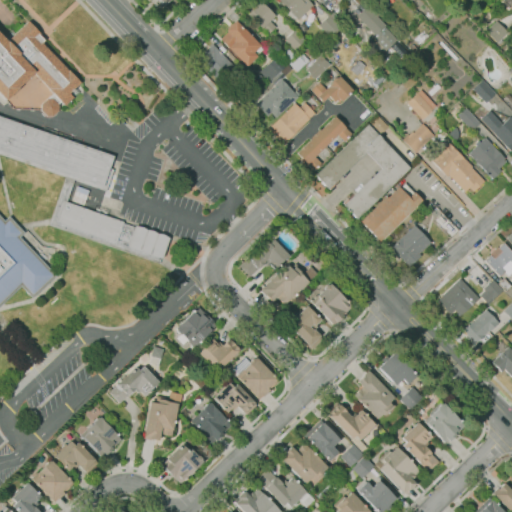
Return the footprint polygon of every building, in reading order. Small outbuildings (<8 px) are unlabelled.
[(152,0),(160,8),(167,0),(152,0)] [(267,34),(260,28),(261,27),(251,16),(250,17),(247,14),(253,8),(252,7),(259,0),(274,15),(269,20),(275,26),(267,34)] [(297,20),(288,10),(287,11),(280,4),(281,3),(278,0),(308,0),(313,5),(310,8),(313,11),(309,15),(306,12),(297,20)] [(375,35),(356,16),(357,15),(348,6),(354,0),(358,0),(365,7),(366,6),(385,25),(375,35)] [(428,20),(423,14),(429,9),(434,15),(428,20)] [(331,37),(318,25),(329,15),(332,12),(344,23),(331,37)] [(246,66),(219,39),(227,32),(225,31),(236,20),(260,45),(258,47),(261,50),(255,55),(256,56),(246,66)] [(13,108),(5,100),(0,94),(0,34),(7,41),(28,21),(40,33),(39,34),(44,40),(41,43),(67,71),(68,70),(80,83),(69,93),(73,97),(65,105),(61,101),(57,104),(58,110),(52,116),(46,117),(40,110),(13,108)] [(494,43),(491,40),(492,39),(493,40),(494,40),(485,31),(496,21),(508,33),(497,43),(496,42),(494,43)] [(294,50),(291,47),(289,50),(287,47),(284,49),(275,40),(277,38),(284,45),(286,42),(284,40),(294,29),(305,40),(294,50)] [(402,59),(391,47),(397,41),(408,53),(402,59)] [(455,61),(439,43),(441,41),(458,58),(455,61)] [(217,79),(201,63),(204,60),(201,57),(205,53),(204,52),(212,44),(218,50),(219,49),(222,53),(222,54),(232,65),(217,79)] [(412,53),(408,48),(413,44),(417,49),(412,53)] [(310,58),(304,51),(309,46),(316,53),(310,58)] [(296,71),(288,63),(297,55),(300,52),(308,60),(305,63),(296,71)] [(275,75),(268,81),(259,71),(276,55),(285,65),(275,75)] [(315,79),(313,76),(312,77),(309,73),(306,69),(320,55),(330,64),(315,79)] [(285,65),(287,64),(291,69),(281,79),(294,92),(296,90),(299,94),(297,96),(297,97),(275,118),(270,113),(267,116),(255,104),(266,93),(272,86),(273,87),(274,85),(270,81),(276,76),(275,75),(285,65)] [(351,83),(350,81),(348,82),(347,79),(344,76),(347,73),(348,74),(349,74),(349,76),(354,81),(351,83)] [(254,95),(248,89),(256,82),(253,79),(258,75),(261,78),(257,82),(262,87),(254,95)] [(339,102),(336,100),(334,102),(328,96),(322,102),(317,97),(317,98),(310,90),(318,82),(325,89),(338,76),(352,90),(339,102)] [(485,103),(478,95),(475,97),(472,94),(475,91),(472,88),(482,79),(495,93),(485,103)] [(431,95),(428,92),(437,84),(440,87),(431,95)] [(421,119),(406,103),(420,89),(435,106),(421,119)] [(511,109),(503,99),(508,94),(511,98),(511,109)] [(285,142),(280,137),(278,139),(272,134),(275,131),(270,126),(294,103),(298,107),(303,102),(314,113),(285,142)] [(480,123),(472,130),(471,129),(471,130),(457,115),(466,107),(480,123)] [(511,153),(504,145),(505,145),(480,119),(489,111),(501,124),(509,117),(511,120),(511,153)] [(0,115),(113,155),(108,168),(102,186),(0,150),(0,115)] [(356,218),(343,205),(381,168),(365,152),(328,188),(315,175),(367,124),(368,125),(378,115),(388,126),(378,136),(409,168),(356,218)] [(313,170),(306,164),(295,153),(310,138),(309,138),(318,129),(319,130),(333,116),(344,127),(350,134),(343,141),(336,134),(314,156),(320,163),(313,170)] [(415,153),(402,139),(407,134),(408,135),(412,131),(413,133),(422,124),(433,135),(415,153)] [(454,142),(448,134),(456,127),(457,131),(458,134),(457,138),(454,142)] [(492,178),(468,153),(484,137),(504,158),(503,159),(505,162),(498,169),(500,171),(492,178)] [(464,192),(448,175),(443,180),(427,163),(448,142),(472,166),(471,168),(484,181),(473,191),(469,187),(464,192)] [(0,150),(102,186),(108,168),(113,169),(106,191),(74,180),(66,202),(64,201),(57,222),(115,242),(122,223),(134,227),(127,246),(160,258),(159,263),(48,225),(65,177),(0,154),(0,150)] [(378,241),(359,221),(385,196),(386,197),(397,186),(399,188),(404,183),(413,192),(413,191),(422,200),(378,241)] [(83,205),(71,201),(77,186),(88,190),(83,205)] [(66,202),(97,213),(123,221),(122,223),(115,242),(57,222),(64,201),(66,202)] [(41,246),(55,248),(50,269),(56,276),(32,298),(21,287),(0,306),(0,216),(4,221),(9,216),(24,232),(26,230),(41,246)] [(410,264),(407,261),(405,263),(399,257),(398,259),(393,254),(395,252),(390,247),(413,225),(430,242),(418,254),(420,255),(410,264)] [(134,227),(134,226),(169,238),(161,258),(160,258),(127,246),(134,227)] [(248,277),(238,266),(265,240),(268,243),(272,239),(287,255),(273,268),(269,264),(267,267),(264,263),(258,268),(248,277)] [(499,276),(484,260),(490,255),(489,254),(496,247),(497,248),(503,243),(511,252),(511,271),(507,276),(504,272),(499,276)] [(284,305),(276,296),(271,301),(265,294),(264,295),(259,291),(286,264),(291,269),(294,266),(303,275),(302,276),(308,282),(284,305)] [(449,315),(435,300),(459,278),(464,283),(465,282),(467,284),(466,285),(478,298),(459,316),(454,311),(449,315)] [(511,295),(510,297),(498,284),(503,278),(510,286),(511,285),(511,286),(511,295)] [(487,305),(478,295),(484,291),(482,289),(492,280),(502,291),(487,305)] [(333,325),(311,301),(324,289),(323,287),(326,284),(328,285),(329,283),(351,306),(345,312),(345,313),(333,325)] [(511,317),(510,319),(503,311),(511,302),(511,317)] [(310,349),(291,329),(294,325),(290,320),(306,305),(321,319),(315,325),(317,327),(314,330),(320,335),(319,336),(321,339),(310,349)] [(193,347),(180,334),(180,335),(175,330),(176,329),(174,328),(178,324),(178,325),(193,310),(197,306),(215,325),(193,347)] [(475,342),(463,329),(471,322),(484,310),(496,322),(475,342)] [(213,368),(197,353),(211,339),(216,344),(218,342),(222,346),(228,339),(228,340),(231,337),(241,347),(220,368),(217,364),(213,368)] [(511,377),(504,369),(501,371),(492,362),(508,346),(511,350),(511,377)] [(394,385),(377,367),(383,362),(381,360),(386,355),(388,357),(394,352),(416,375),(407,384),(401,378),(394,385)] [(196,367),(190,362),(195,357),(201,362),(196,367)] [(258,399),(236,376),(237,374),(232,369),(244,357),(249,363),(254,358),(255,358),(255,357),(277,381),(258,399)] [(118,403),(108,392),(134,367),(138,370),(142,366),(146,370),(149,367),(153,372),(151,375),(157,382),(143,396),(138,391),(136,392),(133,389),(118,403)] [(376,418),(353,395),(362,387),(357,382),(362,377),(361,375),(367,370),(392,396),(389,400),(394,406),(384,415),(382,413),(376,418)] [(149,440),(142,439),(149,401),(156,402),(157,398),(165,400),(167,392),(171,393),(173,384),(168,378),(170,376),(177,383),(175,394),(180,395),(178,404),(177,403),(171,436),(159,433),(157,440),(149,438),(149,440)] [(245,415),(237,406),(233,410),(231,408),(226,412),(212,397),(228,382),(232,387),(236,384),(256,405),(253,407),(255,409),(250,413),(248,412),(245,415)] [(409,410),(398,399),(411,387),(421,398),(409,410)] [(211,444),(190,421),(203,408),(202,407),(207,402),(208,403),(209,402),(212,406),(230,425),(211,444)] [(353,445),(349,440),(350,439),(325,411),(336,402),(339,405),(340,404),(346,411),(345,411),(350,416),(353,413),(355,414),(360,409),(374,424),(367,431),(369,432),(364,437),(362,436),(353,445)] [(444,444),(424,421),(437,409),(436,407),(441,403),(442,404),(443,403),(464,425),(458,431),(444,444)] [(102,458),(80,435),(93,422),(98,417),(99,417),(102,420),(102,421),(120,440),(102,458)] [(328,461),(303,435),(319,420),(321,422),(338,440),(331,446),(337,452),(328,461)] [(427,472),(402,446),(405,442),(401,437),(417,422),(431,436),(426,441),(428,443),(424,447),(438,461),(427,472)] [(387,444),(385,443),(384,443),(382,442),(379,441),(379,440),(385,434),(391,442),(390,443),(388,443),(387,444)] [(86,473),(78,464),(74,468),(72,466),(67,471),(53,456),(69,441),(73,445),(77,442),(97,463),(86,473)] [(179,483),(160,465),(184,442),(190,449),(214,450),(213,456),(197,456),(202,461),(179,483)] [(313,485),(307,479),(304,483),(278,456),(283,452),(284,452),(290,446),(295,451),(304,443),(326,467),(325,467),(329,471),(323,476),(322,476),(313,485)] [(55,453),(50,448),(54,444),(59,449),(55,453)] [(349,467),(339,456),(352,444),(362,455),(349,467)] [(404,494),(379,467),(376,469),(374,466),(373,464),(387,450),(389,452),(395,446),(418,471),(414,475),(415,476),(411,480),(415,484),(404,494)] [(364,480),(361,478),(360,478),(357,475),(352,479),(347,473),(351,469),(350,468),(363,456),(373,466),(362,476),(365,479),(364,480)] [(53,502),(30,479),(36,473),(37,473),(44,467),(43,466),(48,461),(49,461),(50,460),(72,484),(53,502)] [(288,510),(285,506),(282,508),(281,506),(255,479),(266,469),(274,477),(275,477),(280,483),(284,479),(286,482),(291,476),(313,499),(305,507),(299,500),(288,510)] [(380,511),(376,511),(356,491),(365,482),(371,487),(377,480),(394,498),(380,511)] [(18,511),(12,506),(15,503),(10,498),(26,483),(34,491),(35,490),(41,496),(35,502),(37,504),(34,507),(40,511),(18,511)] [(511,511),(508,511),(491,493),(496,488),(497,489),(504,483),(508,487),(511,483),(511,511)] [(243,511),(233,501),(244,491),(248,495),(251,491),(252,492),(256,488),(261,493),(261,492),(280,511),(243,511)] [(335,511),(337,510),(332,505),(342,495),(344,498),(350,492),(369,511),(335,511)] [(473,511),(488,497),(490,499),(490,500),(502,511),(473,511)]
